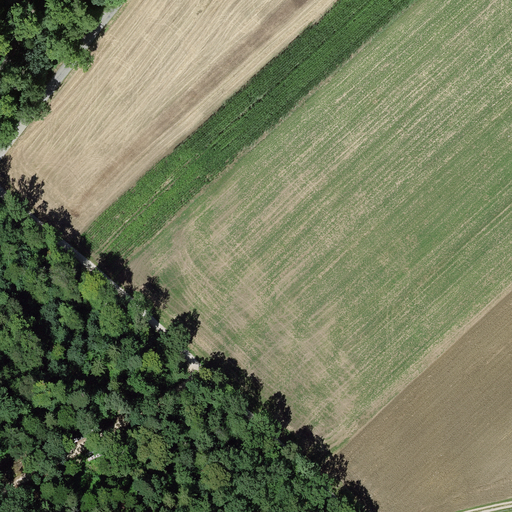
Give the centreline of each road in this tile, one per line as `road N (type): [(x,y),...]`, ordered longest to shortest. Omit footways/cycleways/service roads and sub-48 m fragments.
road 1 (track): [(200,374),(132,302),(0,197)]
road 2 (track): [(0,493),(200,374)]
road 3 (track): [(346,511),(200,374)]
road 4 (unclassified): [(0,153),(116,0)]
